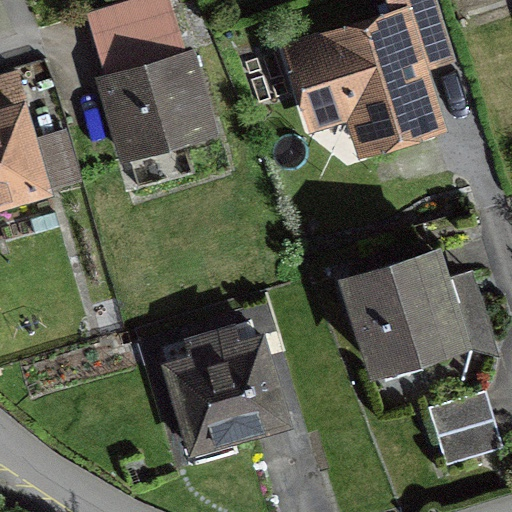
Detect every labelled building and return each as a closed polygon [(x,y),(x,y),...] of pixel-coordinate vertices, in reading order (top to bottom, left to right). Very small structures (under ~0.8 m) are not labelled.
[(104,66),(95,68),(120,156),(219,128),(194,40),(184,43),(171,0),(108,0),(87,6),(104,66)] [(448,56),(430,0),(387,0),(394,19),(297,49),(314,107),(353,95),(368,143),(434,122),(425,94),(416,66),(448,56)] [(0,66),(0,196),(84,174),(70,123),(39,131),(20,61),(0,66)] [(444,230),(339,262),(371,365),(382,362),(385,369),(422,358),(419,350),(461,337),(501,349),(474,261),(453,267),(444,230)] [(239,450),(235,434),(255,429),(256,433),(294,422),(264,322),(240,329),(236,314),(185,329),(189,345),(160,353),(192,464),(239,450)] [(486,385),(429,403),(447,460),(504,443),(486,385)]
